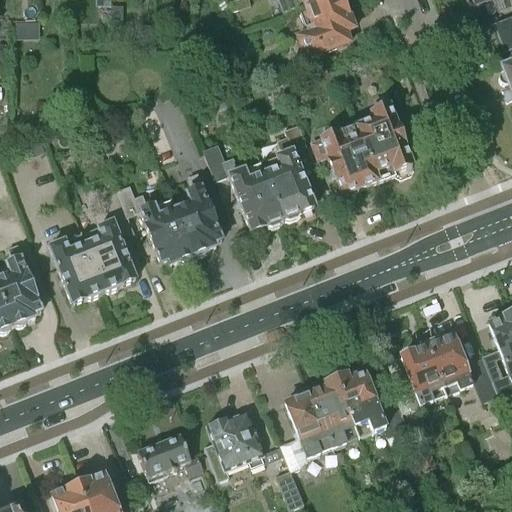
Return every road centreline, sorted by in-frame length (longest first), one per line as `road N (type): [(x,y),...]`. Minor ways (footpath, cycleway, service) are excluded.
road 1 (secondary): [(417,261),(0,426)]
road 2 (residential): [(491,219),(406,0)]
